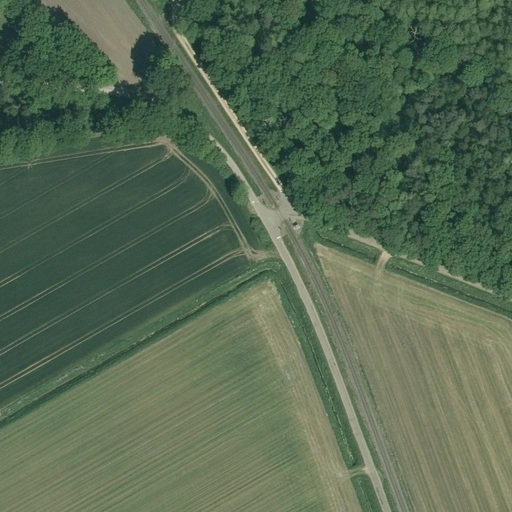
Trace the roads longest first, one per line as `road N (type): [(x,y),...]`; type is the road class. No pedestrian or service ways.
road 1 (unclassified): [(511,296),(296,213),(265,216),(315,322),(386,511)]
road 2 (track): [(265,216),(234,167),(153,92),(0,83)]
road 3 (track): [(33,0),(153,92)]
